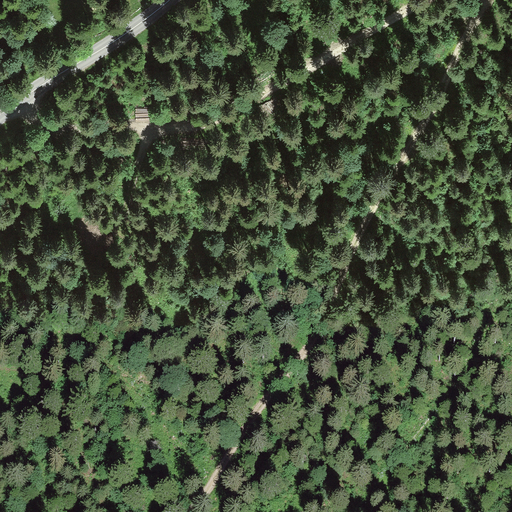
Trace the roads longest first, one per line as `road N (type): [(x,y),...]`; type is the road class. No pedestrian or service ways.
road 1 (track): [(489,0),(492,7),(432,90),(391,187),(245,437),(183,511)]
road 2 (track): [(0,124),(130,123),(233,102),(429,0)]
road 3 (secondary): [(0,117),(171,0)]
